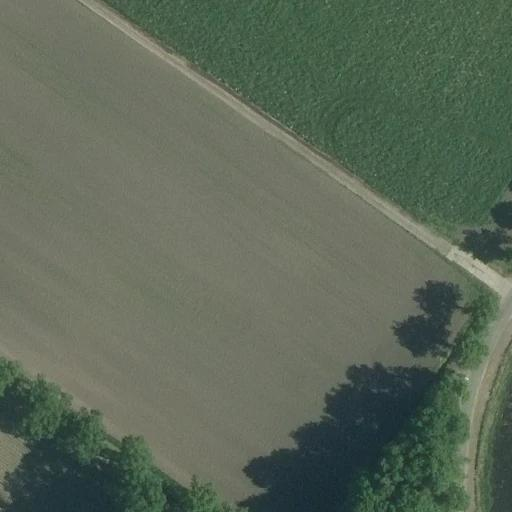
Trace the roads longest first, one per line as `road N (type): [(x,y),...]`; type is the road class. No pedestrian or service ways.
road 1 (track): [(511,288),(96,0)]
road 2 (unclassified): [(458,511),(473,377),(511,305)]
road 3 (track): [(169,511),(0,389)]
